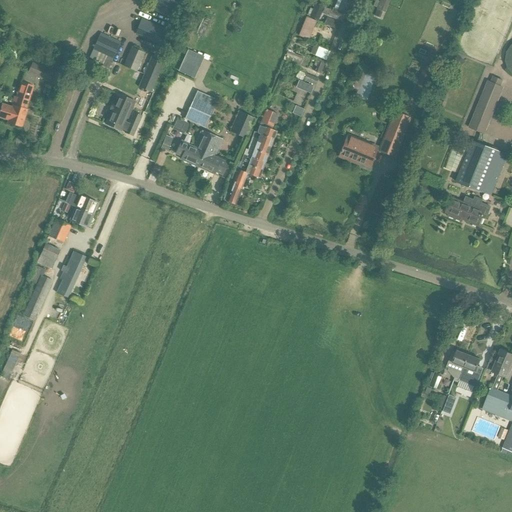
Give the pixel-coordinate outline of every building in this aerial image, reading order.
[(177,20),(185,0),(152,0),(149,9),(177,20)] [(337,0),(334,9),(345,13),(350,2),(345,0),(337,0)] [(385,18),(389,0),(378,0),(375,15),(385,18)] [(324,8),(315,4),(313,9),(310,8),(307,14),(310,16),(310,17),(318,21),(321,14),(341,22),(344,15),(324,7),(324,8)] [(306,17),(298,36),(308,40),(316,21),(306,17)] [(324,24),(338,30),(341,23),(327,17),(324,24)] [(135,34),(169,48),(176,32),(142,18),(135,34)] [(102,66),(109,69),(121,42),(101,33),(91,54),(104,60),(102,66)] [(313,45),(311,50),(310,53),(315,55),(326,60),(329,51),(318,47),(313,45)] [(145,52),(131,47),(123,65),(137,71),(145,52)] [(288,49),(286,55),(301,61),(302,56),(292,52),(292,51),(288,49)] [(152,55),(138,87),(151,93),(165,60),(152,55)] [(314,71),(320,74),(326,61),(314,56),(312,60),(318,62),(314,71)] [(21,82),(22,82),(17,97),(15,96),(12,105),(13,106),(13,108),(2,104),(0,111),(0,117),(9,120),(8,122),(21,126),(27,109),(23,108),(25,103),(27,104),(33,86),(36,75),(59,85),(63,76),(34,63),(30,73),(25,71),(21,82)] [(426,87),(434,68),(426,64),(418,84),(426,87)] [(295,78),(302,81),(304,77),(305,73),(300,70),(298,74),(297,73),(295,78)] [(303,80),(315,85),(318,78),(306,73),(303,80)] [(488,80),(468,128),(485,134),(504,87),(501,86),(503,80),(493,76),(490,82),(488,80)] [(312,87),(303,84),(300,90),(309,94),(312,87)] [(204,127),(207,120),(216,99),(197,89),(183,118),(204,127)] [(122,129),(125,131),(124,132),(133,136),(140,119),(132,116),(127,126),(124,124),(126,118),(128,119),(135,101),(117,93),(111,105),(110,109),(112,110),(105,124),(120,130),(121,131),(122,129)] [(437,99),(432,111),(441,115),(446,103),(437,99)] [(292,113),(301,117),(305,109),(295,105),(292,113)] [(257,132),(255,132),(274,140),(277,131),(271,129),(278,114),(265,109),(260,122),(258,121),(256,125),(259,126),(257,131),(257,132)] [(230,131),(238,135),(246,139),(256,118),(239,111),(230,131)] [(395,111),(379,150),(394,156),(410,117),(395,111)] [(177,117),(173,126),(185,131),(189,122),(177,117)] [(201,130),(194,146),(193,148),(202,152),(204,149),(206,151),(208,148),(217,152),(223,139),(203,130),(203,131),(201,130)] [(253,136),(252,136),(251,140),(271,147),(274,140),(255,132),(253,136)] [(162,147),(169,149),(173,137),(167,134),(162,147)] [(352,154),(359,156),(357,162),(370,167),(378,146),(348,134),(339,156),(350,160),(352,154)] [(248,147),(249,147),(254,149),(268,155),(271,147),(251,140),(249,144),(248,147)] [(468,144),(456,140),(446,169),(457,173),(468,144)] [(179,151),(184,153),(181,159),(198,166),(204,153),(202,152),(193,148),(194,146),(189,144),(183,141),(179,151)] [(456,182),(482,192),(491,195),(507,155),(498,151),(499,151),(472,141),(456,182)] [(248,150),(245,149),(243,154),(266,162),(268,155),(254,149),(249,147),(248,150)] [(204,153),(198,166),(214,173),(215,172),(223,175),(228,163),(215,157),(216,154),(217,152),(208,148),(206,151),(204,149),(202,152),(204,153)] [(243,154),(241,161),(241,162),(263,170),(266,162),(243,154)] [(239,168),(238,170),(247,174),(260,178),(263,170),(241,162),(241,161),(240,161),(239,164),(236,162),(234,166),(239,168)] [(233,173),(229,184),(232,185),(241,189),(247,174),(238,170),(236,174),(233,173)] [(77,185),(69,181),(65,190),(74,193),(77,185)] [(223,200),(226,201),(235,205),(241,189),(232,185),(229,193),(226,191),(223,200)] [(97,203),(80,196),(80,197),(69,193),(65,202),(70,204),(76,207),(93,214),(97,203)] [(464,202),(452,197),(446,212),(448,214),(448,215),(462,221),(462,219),(479,226),(483,214),(487,216),(491,207),(482,203),(483,200),(475,196),(474,200),(466,197),(464,202)] [(70,204),(65,202),(62,210),(67,212),(70,204)] [(70,220),(87,227),(93,214),(76,207),(70,220)] [(47,236),(63,243),(71,225),(55,218),(47,236)] [(45,243),(40,253),(36,263),(51,269),(60,249),(45,243)] [(60,279),(63,280),(57,292),(66,297),(72,284),(74,285),(80,273),(79,273),(86,258),(73,252),(67,267),(63,265),(61,271),(63,272),(62,274),(62,273),(60,279)] [(40,274),(41,275),(23,315),(35,320),(53,280),(43,276),(46,270),(36,265),(29,281),(36,283),(40,274)] [(0,376),(9,380),(20,353),(12,350),(0,376)] [(443,375),(435,372),(429,386),(438,390),(443,379),(445,380),(448,371),(454,378),(453,381),(458,382),(469,355),(457,350),(456,355),(451,354),(446,367),(443,375)] [(492,388),(491,387),(485,400),(492,403),(497,390),(499,391),(498,390),(504,376),(507,378),(511,366),(511,354),(501,350),(498,357),(492,355),(487,369),(498,374),(492,388)] [(458,382),(453,381),(448,395),(451,396),(453,391),(459,393),(464,381),(467,374),(474,377),(480,359),(469,355),(458,382)] [(492,403),(485,400),(482,410),(511,422),(511,420),(511,395),(499,391),(497,390),(492,403)] [(511,423),(502,448),(509,451),(507,455),(511,456),(511,423)] [(502,428),(498,438),(504,440),(508,430),(502,428)]
